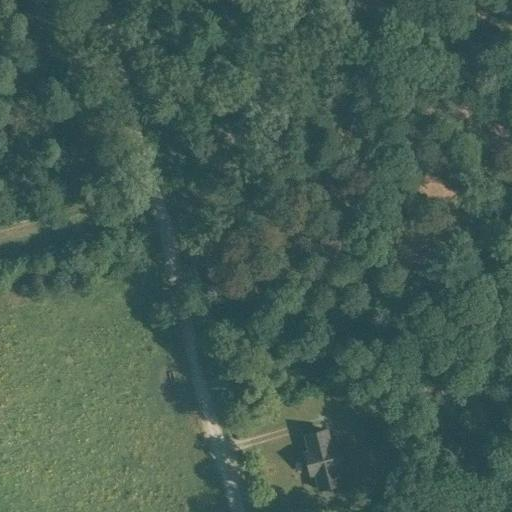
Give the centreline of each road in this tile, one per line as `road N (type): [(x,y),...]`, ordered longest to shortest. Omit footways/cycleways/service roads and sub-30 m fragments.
road 1 (track): [(238,511),(167,239)]
road 2 (track): [(167,239),(199,209),(222,171),(306,0)]
road 3 (track): [(151,184),(110,0)]
road 4 (track): [(0,222),(151,184)]
